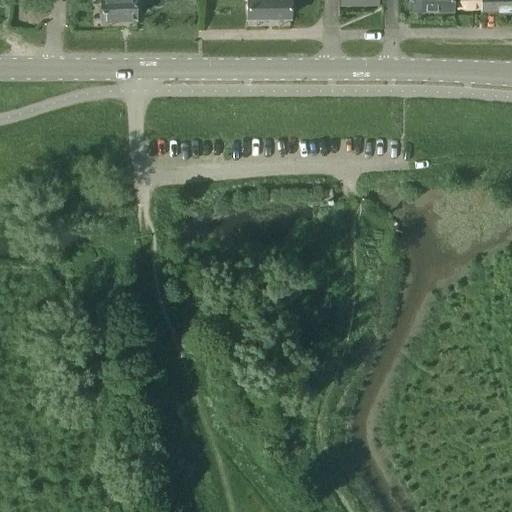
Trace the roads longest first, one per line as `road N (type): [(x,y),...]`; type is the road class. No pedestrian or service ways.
road 1 (tertiary): [(511,73),(0,67)]
road 2 (track): [(205,511),(155,302),(142,174)]
road 3 (residential): [(200,35),(511,33)]
